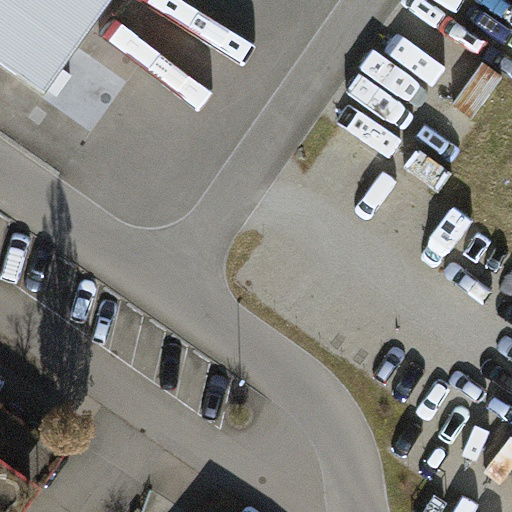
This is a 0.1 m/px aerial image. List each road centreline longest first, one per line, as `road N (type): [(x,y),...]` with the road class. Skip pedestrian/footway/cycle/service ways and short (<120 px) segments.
road 1 (unclassified): [(353,511),(333,442),(283,373),(0,179)]
road 2 (unknown): [(210,322),(96,511)]
